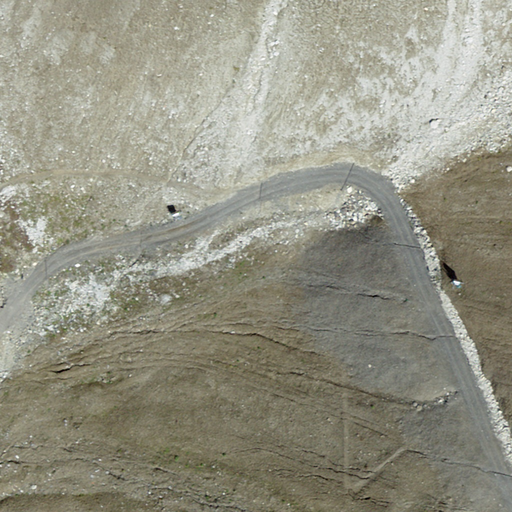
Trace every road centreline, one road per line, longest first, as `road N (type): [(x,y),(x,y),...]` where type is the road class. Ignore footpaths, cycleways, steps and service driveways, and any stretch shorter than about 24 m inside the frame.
road 1 (track): [(230,212),(326,173),(376,181),(511,479)]
road 2 (track): [(230,212),(64,261),(0,330)]
